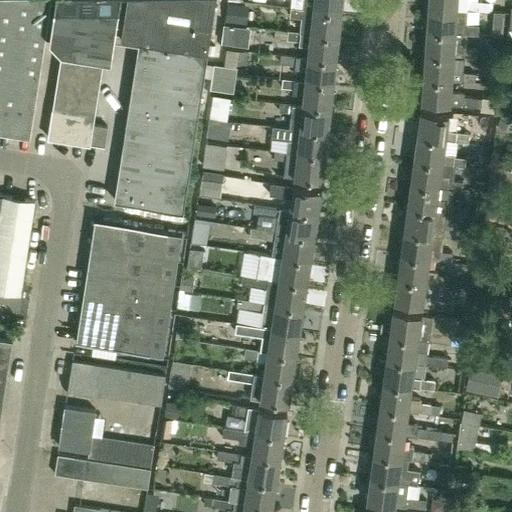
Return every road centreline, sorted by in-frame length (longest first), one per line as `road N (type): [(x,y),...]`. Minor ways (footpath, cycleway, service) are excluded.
road 1 (residential): [(308,511),(377,0)]
road 2 (residential): [(0,157),(64,172),(65,186),(14,511)]
